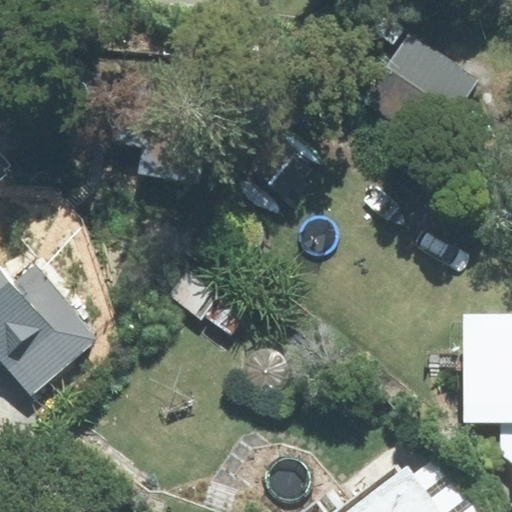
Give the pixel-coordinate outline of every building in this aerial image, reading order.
[(473,83),(406,38),(362,103),(428,149),(473,83)] [(326,181),(372,213),(386,191),(341,161),(326,181)] [(0,369),(28,401),(93,343),(30,271),(6,292),(0,285),(0,369)] [(186,275),(169,295),(197,319),(214,299),(186,275)] [(511,322),(460,321),(458,428),(490,428),(494,458),(505,467),(508,489),(511,492),(511,322)] [(182,359),(163,394),(184,407),(203,370),(182,359)] [(429,511),(402,475),(353,511),(429,511)]
